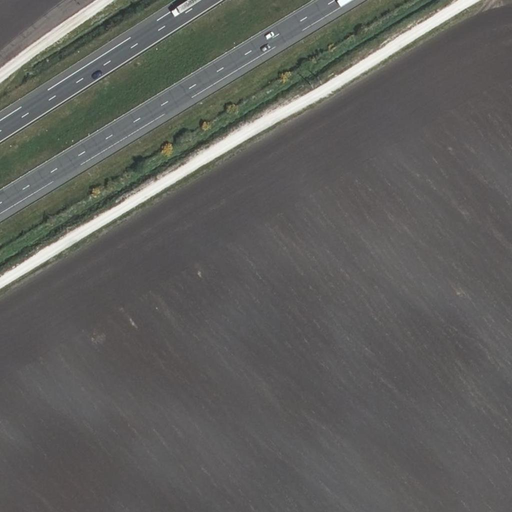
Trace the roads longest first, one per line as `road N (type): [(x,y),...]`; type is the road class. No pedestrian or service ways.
road 1 (track): [(0,284),(470,0)]
road 2 (motorway): [(0,204),(338,0)]
road 3 (motorway): [(203,0),(0,130)]
road 4 (track): [(106,0),(0,68)]
